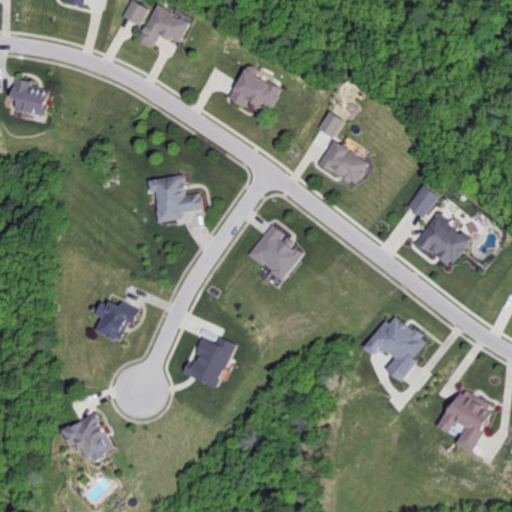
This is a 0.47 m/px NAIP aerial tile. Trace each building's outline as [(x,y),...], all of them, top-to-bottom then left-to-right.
[(141,26),(151,9),(135,0),(133,0),(124,15),(141,26)] [(181,44),(193,22),(158,4),(140,39),(155,47),(162,34),(181,44)] [(284,89),(259,75),(262,70),(250,63),(230,98),(245,107),(249,101),(271,113),(284,89)] [(33,81),(15,77),(10,98),(16,99),(14,109),(44,116),(50,90),(33,86),(33,81)] [(345,120),(331,111),(320,128),(335,137),(345,120)] [(321,163),(356,186),(371,162),(336,139),(321,163)] [(149,179),(151,192),(156,191),(160,222),(185,218),(184,213),(204,209),(202,192),(187,194),(184,174),(149,179)] [(410,208),(426,218),(440,194),(424,184),(410,208)] [(472,237),(437,214),(417,244),(451,267),(472,237)] [(285,280),(304,252),(293,245),(296,241),(272,224),(250,256),(285,280)] [(96,331),(123,342),(138,307),(122,300),(119,307),(101,299),(95,314),(102,317),(96,331)] [(365,349),(374,355),(381,346),(396,357),(386,370),(403,382),(418,361),(415,358),(428,340),(392,313),(365,349)] [(236,343),(220,336),(217,342),(203,336),(196,353),(199,354),(196,362),(189,360),(184,373),(218,387),(236,343)] [(472,452),(496,406),(460,387),(439,428),(448,432),(453,422),(464,428),(456,443),(472,452)] [(115,451),(99,413),(62,428),(69,445),(80,441),(88,462),(115,451)]
